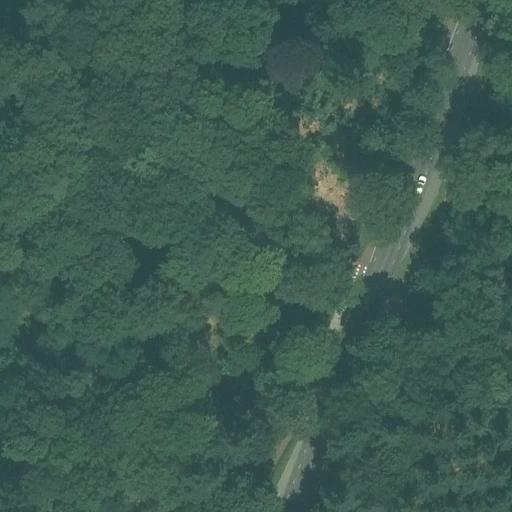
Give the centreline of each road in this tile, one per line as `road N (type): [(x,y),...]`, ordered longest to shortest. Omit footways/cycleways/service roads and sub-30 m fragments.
road 1 (secondary): [(373,290),(480,0)]
road 2 (secondary): [(296,511),(373,290)]
road 3 (unclassified): [(185,201),(373,290)]
road 4 (track): [(0,118),(185,201)]
road 5 (track): [(511,381),(395,295)]
